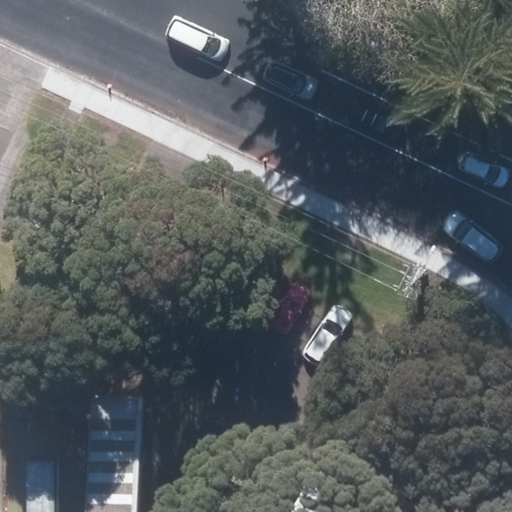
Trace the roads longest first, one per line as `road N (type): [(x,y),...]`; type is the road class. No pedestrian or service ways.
road 1 (secondary): [(382,139),(92,0)]
road 2 (primary): [(511,253),(382,139)]
road 3 (secondary): [(511,188),(382,139)]
